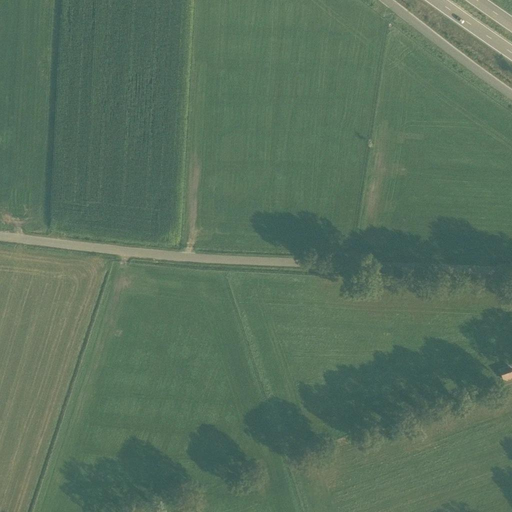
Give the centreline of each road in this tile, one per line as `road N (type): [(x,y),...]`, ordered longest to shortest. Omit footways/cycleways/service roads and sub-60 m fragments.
road 1 (tertiary): [(0,239),(161,256),(511,271)]
road 2 (tertiary): [(511,97),(384,0)]
